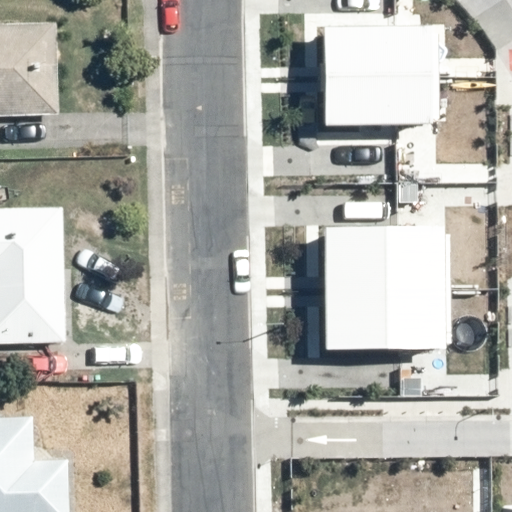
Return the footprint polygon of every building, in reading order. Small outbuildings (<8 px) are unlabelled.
[(414,0),(479,36),(498,0),(414,0)] [(0,23),(0,114),(58,113),(54,22),(0,23)] [(322,27),(322,124),(430,123),(430,26),(322,27)] [(63,210),(0,210),(0,345),(64,345),(63,210)] [(316,223),(319,359),(462,356),(458,219),(316,223)] [(69,511),(67,461),(34,462),(33,419),(0,419),(0,511),(69,511)]
